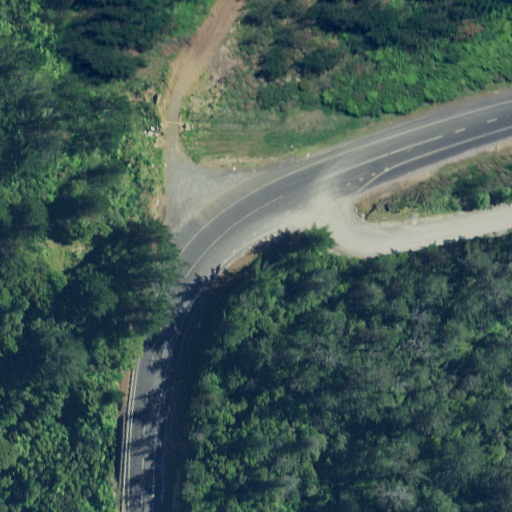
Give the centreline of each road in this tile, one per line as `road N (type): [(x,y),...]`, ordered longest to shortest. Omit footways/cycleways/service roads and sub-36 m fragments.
road 1 (primary): [(329,178),(226,232),(166,308),(143,412),(142,511)]
road 2 (track): [(232,0),(185,83),(174,123),(191,171),(260,210)]
road 3 (unclassified): [(511,192),(363,221),(335,210),(329,178)]
road 4 (primary): [(511,118),(329,178)]
